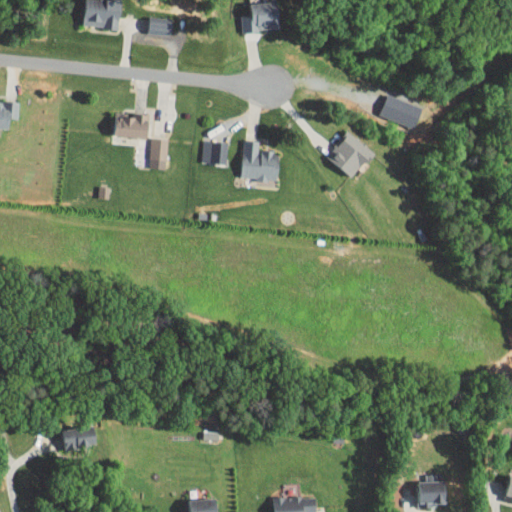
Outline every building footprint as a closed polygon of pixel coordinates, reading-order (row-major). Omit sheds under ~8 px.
[(111,0),(74,0),(73,20),(111,21),(111,0)] [(272,23),(271,0),(237,0),(238,8),(229,9),(230,25),(272,23)] [(163,27),(164,11),(140,10),(139,27),(163,27)] [(413,100),(376,89),(369,110),(406,122),(413,100)] [(8,112),(9,96),(0,94),(0,121),(1,122),(2,112),(8,112)] [(123,110),(104,109),(102,128),(138,132),(141,108),(123,106),(123,110)] [(347,171),(364,143),(334,124),(317,152),(347,171)] [(157,132),(139,131),(138,162),(155,162),(157,132)] [(189,154),(215,158),(219,136),(193,132),(189,154)] [(229,171),(268,173),(270,144),(248,143),(249,133),(231,133),(229,171)] [(98,192),(99,180),(88,180),(87,191),(98,192)] [(89,440),(88,421),(51,423),(52,442),(89,440)] [(495,494),(511,496),(511,470),(497,469),(495,494)] [(407,498),(443,500),(444,476),(408,475),(407,498)] [(293,511),(294,507),(306,507),(306,490),(262,491),(262,511),(293,511)] [(208,511),(209,493),(177,493),(177,511),(208,511)]
